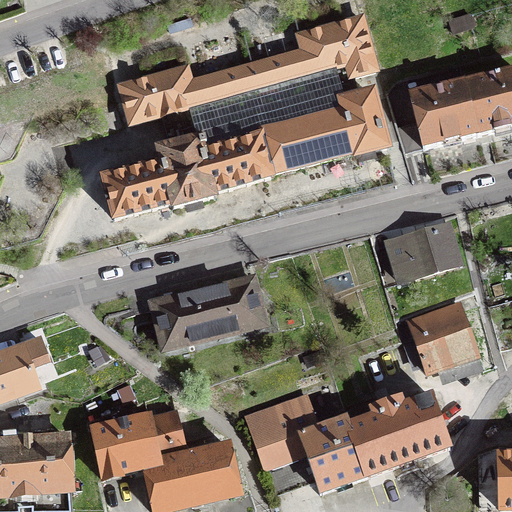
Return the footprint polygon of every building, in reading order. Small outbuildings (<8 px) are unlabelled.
[(172,206),(174,211),(213,200),(212,195),(386,150),(372,97),(345,103),(336,70),(348,67),(351,80),(376,73),(361,21),(299,38),(303,54),(190,85),(187,71),(120,88),(131,127),(188,111),(197,145),(160,155),(163,166),(105,182),(115,221),(172,206)] [(511,129),(511,74),(464,86),(477,138),(511,129)] [(397,129),(405,154),(477,138),(464,86),(410,99),(417,125),(397,129)] [(213,200),(221,232),(396,188),(386,150),(212,195),(213,200)] [(392,259),(400,284),(458,267),(447,229),(404,241),(408,254),(392,259)] [(253,282),(153,305),(164,352),(264,328),(253,282)] [(408,359),(419,355),(426,376),(478,358),(460,307),(409,325),(414,341),(403,344),(408,359)] [(0,404),(38,391),(23,347),(0,355),(0,404)] [(367,479),(349,427),(347,420),(318,430),(307,398),(247,419),(275,496),(315,482),(320,496),(367,479)] [(374,418),(349,427),(367,479),(450,450),(431,398),(403,408),(400,401),(372,411),(374,418)] [(122,476),(145,471),(187,459),(176,414),(149,421),(148,418),(92,430),(103,482),(122,476)] [(0,497),(71,493),(68,439),(16,443),(15,433),(4,434),(4,443),(0,443),(0,497)] [(170,511),(240,497),(230,449),(187,459),(145,471),(153,511),(170,511)] [(481,510),(491,510),(490,511),(511,511),(511,458),(499,459),(499,450),(479,456),(481,510)]
